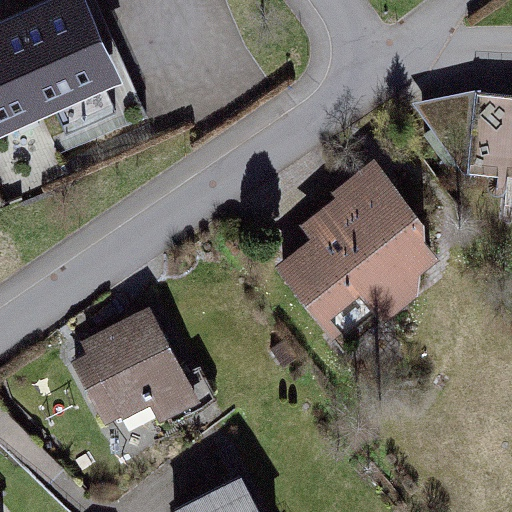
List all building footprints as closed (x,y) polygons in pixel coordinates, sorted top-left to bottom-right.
[(82,1),(0,35),(0,139),(120,88),(82,1)] [(511,101),(483,100),(419,113),(478,176),(511,178),(511,101)] [(314,240),(278,266),(338,346),(379,316),(387,327),(435,291),(423,275),(442,260),(429,243),(440,235),(383,158),(335,194),(341,202),(305,229),(314,240)] [(203,408),(194,391),(155,312),(86,346),(125,425),(155,410),(164,427),(203,408)] [(269,511),(252,479),(187,511),(269,511)]
